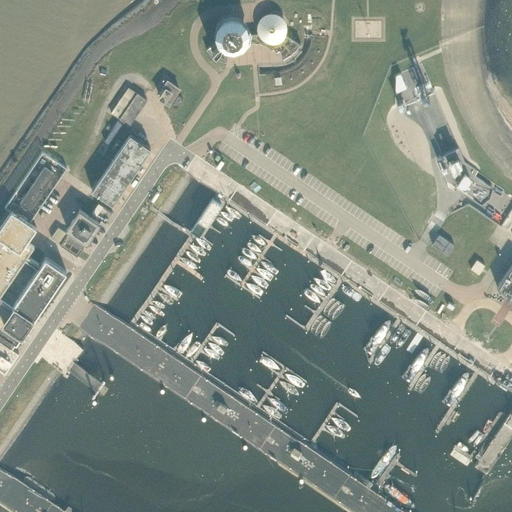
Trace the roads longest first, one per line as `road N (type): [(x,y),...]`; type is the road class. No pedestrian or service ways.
road 1 (unclassified): [(475,303),(218,134),(191,154),(164,157),(0,399)]
road 2 (track): [(81,180),(112,91),(129,78),(148,88)]
